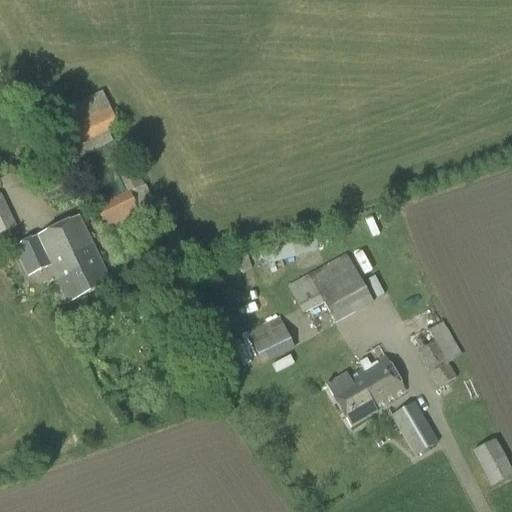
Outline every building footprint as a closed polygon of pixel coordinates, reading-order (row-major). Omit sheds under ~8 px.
[(108,134),(119,128),(101,92),(50,117),(72,162),(113,142),(108,134)] [(126,193),(95,208),(104,226),(152,203),(133,164),(116,172),(126,193)] [(25,242),(2,192),(0,193),(0,253),(12,248),(21,267),(24,266),(29,275),(52,265),(62,285),(73,280),(62,256),(68,253),(56,227),(25,242)] [(73,280),(62,285),(69,300),(110,281),(80,216),(56,227),(68,253),(62,256),(73,280)] [(315,239),(291,246),(294,258),(318,252),(315,239)] [(372,306),(345,256),(287,287),(303,316),(323,305),(335,326),(372,306)] [(438,390),(455,380),(447,365),(461,357),(442,325),(411,343),(438,390)] [(262,366),(294,351),(282,326),(250,341),(262,366)] [(356,372),(377,407),(405,390),(385,355),(369,365),(366,360),(358,364),(361,369),(356,372)] [(378,409),(377,407),(356,372),(350,375),(348,372),(328,384),(351,425),(378,409)] [(415,459),(438,444),(413,404),(390,418),(415,459)] [(491,488),(511,476),(511,475),(494,441),(472,453),(491,488)]
